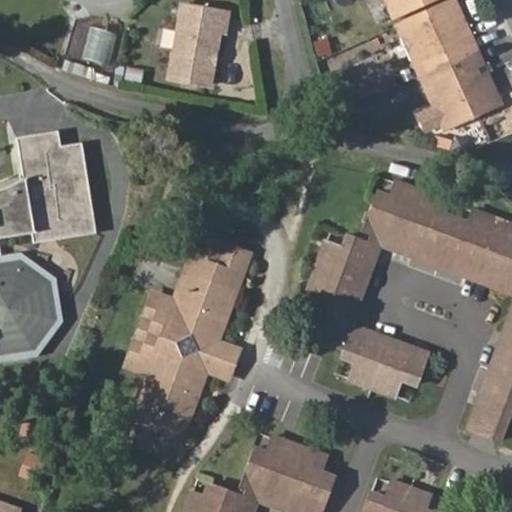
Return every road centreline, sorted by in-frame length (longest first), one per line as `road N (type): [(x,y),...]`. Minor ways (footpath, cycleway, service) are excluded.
road 1 (residential): [(0,46),(64,83),(253,133),(320,132)]
road 2 (residential): [(439,443),(482,323),(414,296)]
road 3 (residential): [(320,132),(511,180)]
road 4 (residential): [(287,0),(320,132)]
road 5 (residential): [(379,419),(260,369)]
